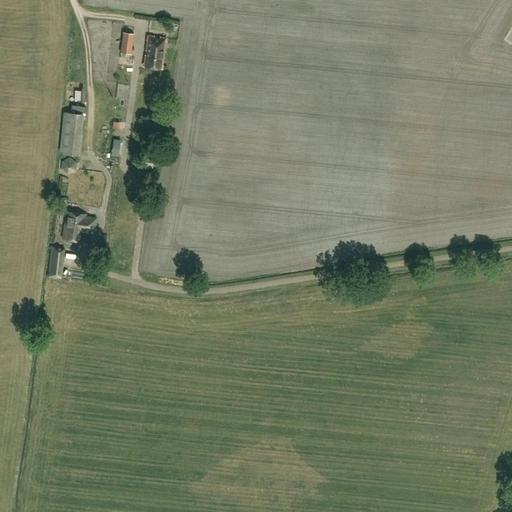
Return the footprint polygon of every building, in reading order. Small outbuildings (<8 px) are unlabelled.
[(121,53),(131,54),(133,35),(124,33),(121,53)] [(144,67),(162,69),(166,41),(148,38),(146,51),(148,51),(148,56),(145,56),(144,67)] [(64,152),(82,153),(84,110),(66,109),(64,152)] [(67,212),(63,239),(65,239),(65,242),(72,243),(72,241),(81,242),(82,232),(94,234),(96,219),(85,217),(85,215),(67,212)] [(49,275),(62,277),(65,249),(51,247),(49,275)]
